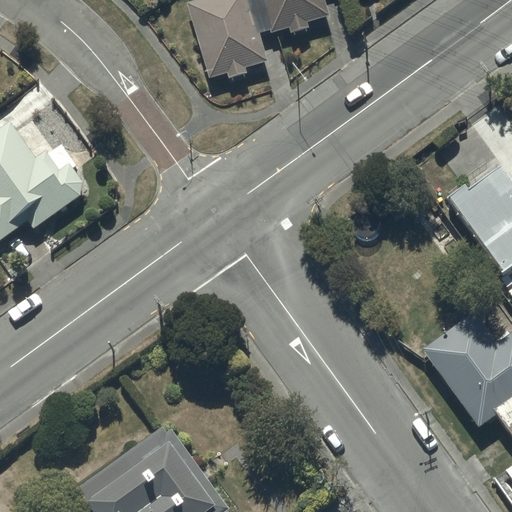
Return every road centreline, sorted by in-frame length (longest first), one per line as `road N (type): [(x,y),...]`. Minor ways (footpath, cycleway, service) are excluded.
road 1 (residential): [(217,216),(432,511)]
road 2 (tertiary): [(511,0),(217,216)]
road 3 (residential): [(217,216),(103,63),(36,0)]
road 4 (tertiary): [(217,216),(0,374)]
